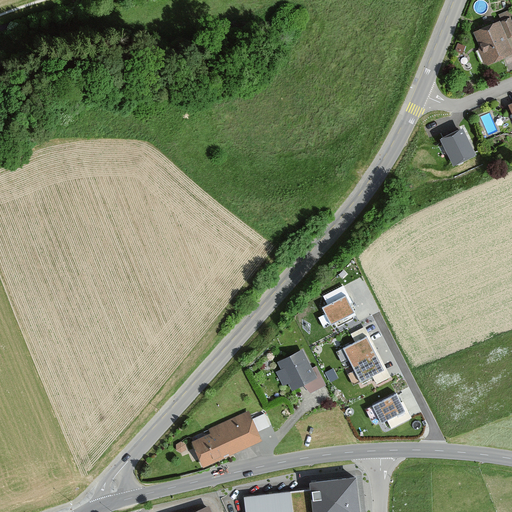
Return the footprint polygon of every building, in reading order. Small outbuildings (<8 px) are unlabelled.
[(511,21),(510,17),(500,22),(507,39),(511,36),(511,21)] [(511,50),(507,39),(500,22),(473,33),(480,48),(476,51),(481,64),(487,65),(511,54),(511,50)] [(457,43),(455,51),(463,54),(466,46),(457,43)] [(462,130),(442,140),(454,164),(474,154),(462,130)] [(345,296),(322,308),(331,325),(354,312),(345,296)] [(376,314),(366,317),(371,337),(381,335),(376,314)] [(367,336),(343,348),(352,367),(376,355),(367,336)] [(298,350),(277,361),(291,387),(312,376),(298,350)] [(383,370),(376,355),(352,367),(360,382),(383,370)] [(395,393),(372,405),(381,423),(405,411),(395,393)] [(252,413),(190,441),(203,468),(265,440),(252,413)] [(312,486),(245,494),(247,511),(294,511),(314,510),(314,511),(362,511),(358,470),(311,475),(312,486)] [(227,511),(220,494),(174,511),(227,511)]
